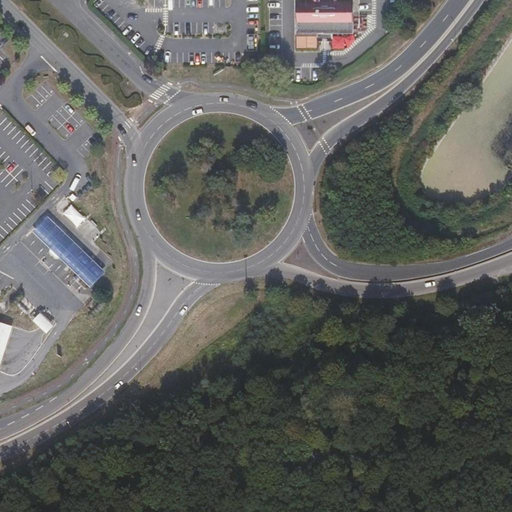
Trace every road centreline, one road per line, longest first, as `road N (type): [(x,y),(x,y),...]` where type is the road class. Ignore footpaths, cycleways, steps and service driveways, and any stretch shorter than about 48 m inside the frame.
road 1 (primary): [(0,451),(126,376),(216,272)]
road 2 (primary): [(151,237),(143,307),(118,346),(78,391),(0,434)]
road 3 (motorway): [(259,263),(355,291),(424,287),(511,258)]
road 4 (primary): [(304,181),(324,147),(394,95),(479,0)]
road 5 (primary): [(511,243),(451,263),(356,271),(320,253),(301,213)]
road 6 (primary): [(462,0),(397,71),(320,107),(269,118)]
road 7 (unclassified): [(0,2),(117,117),(142,154)]
road 8 (track): [(408,511),(276,361)]
road 9 (unclassified): [(195,106),(146,85),(64,0)]
